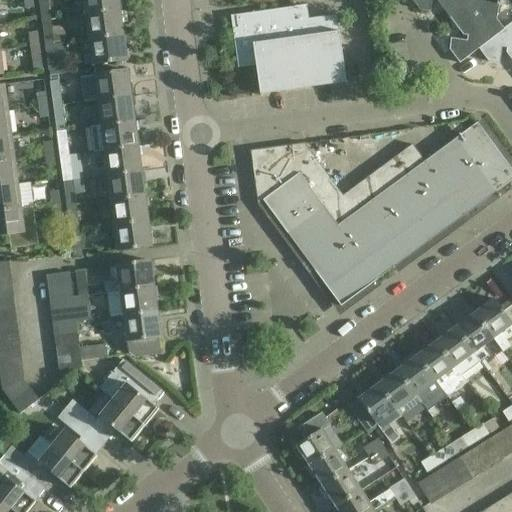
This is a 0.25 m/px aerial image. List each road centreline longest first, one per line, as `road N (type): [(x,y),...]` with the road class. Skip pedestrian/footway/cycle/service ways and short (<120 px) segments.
road 1 (residential): [(239,430),(511,229)]
road 2 (unclassified): [(239,430),(222,377),(192,133)]
road 3 (residential): [(464,99),(192,133)]
road 4 (unclassified): [(192,133),(173,0)]
